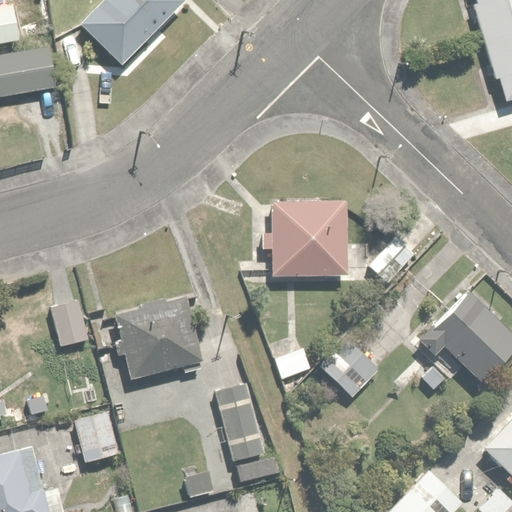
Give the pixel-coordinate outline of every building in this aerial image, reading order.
[(186,0),(185,0),(108,0),(84,26),(126,65),(186,0)] [(504,77),(511,101),(511,100),(511,0),(477,0),(478,3),(477,3),(498,78),(504,77)] [(20,2),(0,6),(0,47),(27,43),(20,2)] [(49,44),(0,52),(0,96),(57,86),(49,44)] [(345,196),(272,199),(274,235),(263,235),(264,274),(348,272),(345,196)] [(420,257),(400,234),(367,262),(388,285),(420,257)] [(511,328),(466,286),(418,338),(439,358),(447,349),(486,384),(511,356),(511,328)] [(197,297),(116,314),(129,376),(210,360),(197,297)] [(83,298),(49,306),(60,351),(94,343),(83,298)] [(387,362),(357,329),(321,362),(351,395),(387,362)] [(456,383),(434,360),(409,384),(422,398),(433,387),(442,396),(456,383)] [(211,421),(216,443),(227,441),(231,459),(264,452),(249,382),(215,389),(221,419),(211,421)] [(0,418),(11,417),(5,390),(0,391),(0,418)] [(113,410),(79,418),(89,464),(122,457),(113,410)] [(511,419),(486,446),(511,470),(511,419)] [(50,511),(37,447),(0,455),(0,511),(50,511)] [(238,462),(242,481),(283,473),(279,455),(238,462)] [(430,467),(388,511),(450,511),(464,498),(430,467)] [(511,511),(511,498),(499,486),(479,506),(485,511),(511,511)]
